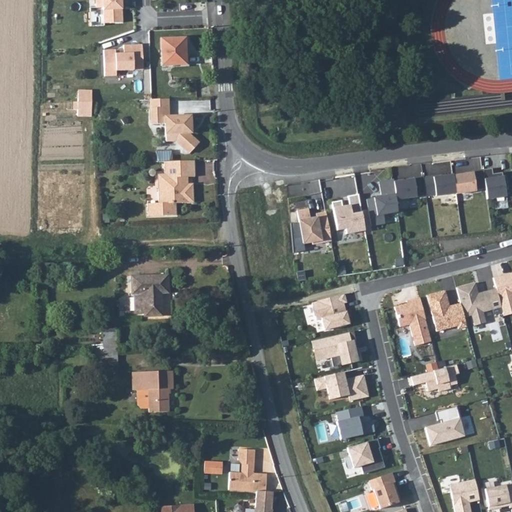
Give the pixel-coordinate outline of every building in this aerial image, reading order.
[(93,0),(94,7),(101,7),(101,23),(120,22),(118,0),(93,0)] [(183,38),(158,40),(159,67),(184,65),(183,38)] [(140,69),(139,43),(120,44),(121,52),(112,53),(112,49),(100,49),(101,75),(113,75),(113,70),(140,69)] [(147,98),(147,106),(165,105),(165,97),(147,98)] [(173,138),(187,151),(196,141),(186,132),(186,131),(188,130),(187,113),(166,115),(165,105),(147,106),(148,123),(162,122),(163,139),(173,138)] [(192,175),(191,158),(161,160),(162,173),(164,175),(164,179),(162,181),(162,187),(155,188),(156,202),(145,203),(146,216),(174,214),(173,202),(191,201),(190,182),(185,182),(183,182),(183,175),(185,175),(192,175)] [(490,167),(480,169),(483,188),(485,199),(505,196),(503,187),(506,187),(504,175),(501,176),(500,172),(490,173),(490,167)] [(471,172),(451,175),(453,193),(454,194),(474,191),(474,189),(483,188),(480,169),(471,170),(471,172)] [(164,175),(162,173),(154,173),(155,188),(162,187),(162,181),(164,179),(164,175)] [(431,176),(421,177),(424,196),(434,195),(434,196),(453,193),(451,175),(450,174),(431,177),(431,176)] [(401,179),(392,180),(394,202),(406,200),(406,198),(424,196),(421,177),(421,176),(411,178),(412,179),(402,181),(401,179)] [(392,180),(377,183),(380,198),(365,200),(369,227),(382,225),(381,215),(395,213),(394,202),(392,180)] [(278,187),(279,215),(290,215),(289,186),(278,187)] [(241,194),(251,279),(296,273),(294,256),(268,259),(259,192),(241,194)] [(340,200),(330,202),(335,230),(343,229),(344,235),(363,231),(356,195),(346,197),(348,205),(341,207),(340,200)] [(306,210),(296,211),(301,243),(310,242),(310,244),(329,241),(324,212),(315,214),(315,219),(308,220),(306,210)] [(511,270),(490,276),(494,287),(499,307),(501,315),(511,312),(511,270)] [(133,293),(134,312),(144,312),(144,314),(160,313),(160,291),(167,291),(166,274),(130,275),(131,293),(133,293)] [(499,307),(494,287),(475,292),(472,283),(455,288),(459,302),(463,316),(468,314),(471,326),(485,322),(482,312),(499,307)] [(442,291),(425,295),(434,331),(455,326),(456,329),(465,327),(463,316),(459,302),(450,304),(451,307),(447,308),(442,291)] [(342,294),(310,302),(315,318),(319,317),(322,329),(348,322),(346,314),(345,314),(342,304),(340,305),(339,302),(344,301),(342,294)] [(418,297),(404,300),(405,302),(391,306),(397,327),(407,324),(412,346),(429,342),(418,297)] [(115,328),(104,328),(104,350),(116,349),(115,328)] [(348,331),(309,341),(314,360),(335,354),(338,365),(358,360),(353,338),(350,339),(348,331)] [(116,363),(116,349),(104,350),(100,350),(100,364),(116,363)] [(453,364),(408,376),(410,385),(422,382),(425,391),(434,388),(435,391),(448,388),(447,385),(454,383),(451,373),(455,372),(453,364)] [(147,387),(148,410),(168,410),(168,387),(173,387),(173,370),(133,371),(133,387),(147,387)] [(343,370),(324,374),(324,376),(314,378),(317,389),(326,387),(329,399),(347,394),(349,401),(368,396),(363,374),(345,379),(343,370)] [(357,406),(334,412),(336,420),(333,421),(337,439),(370,431),(368,420),(356,423),(354,416),(360,415),(357,406)] [(454,406),(433,411),(435,420),(438,420),(439,423),(424,427),(429,443),(461,435),(454,406)] [(375,437),(344,447),(350,467),(358,465),(361,473),(381,466),(377,453),(373,455),(372,450),(378,448),(375,437)] [(266,491),(267,473),(254,472),(255,449),(239,447),(238,458),(241,462),(241,471),(229,470),(229,488),(257,490),(266,491)] [(205,473),(223,474),(224,461),(206,460),(205,473)] [(389,472),(366,480),(369,489),(372,488),(378,508),(398,501),(394,487),(391,488),(390,482),(392,481),(389,472)] [(484,480),(485,487),(500,485),(499,478),(484,480)] [(472,479),(448,484),(447,484),(452,511),(467,511),(465,498),(469,497),(469,500),(476,498),(472,479)] [(511,485),(511,483),(483,489),(487,509),(507,505),(508,507),(511,506),(511,485)] [(272,511),(273,491),(266,491),(257,490),(256,495),(254,511),(272,511)] [(193,511),(193,503),(161,505),(161,511),(193,511)]
